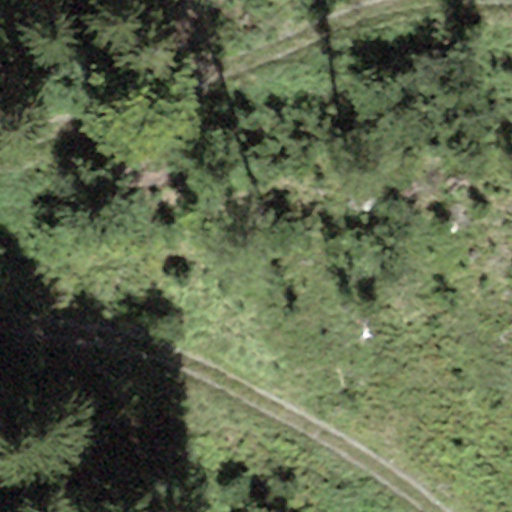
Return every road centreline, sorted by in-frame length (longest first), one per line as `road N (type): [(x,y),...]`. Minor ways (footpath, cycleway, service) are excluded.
road 1 (track): [(431,511),(392,477),(151,347),(0,303)]
road 2 (track): [(0,138),(31,137),(407,0)]
